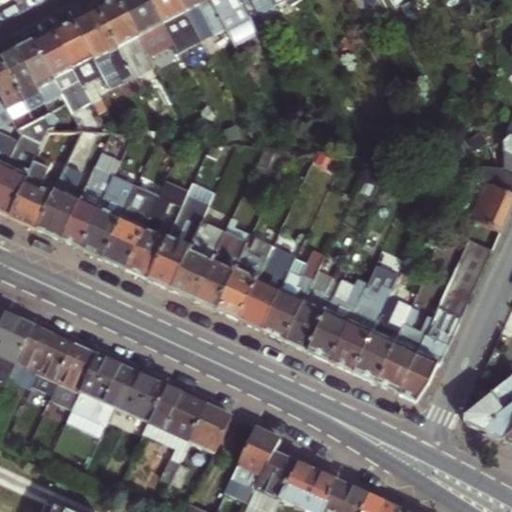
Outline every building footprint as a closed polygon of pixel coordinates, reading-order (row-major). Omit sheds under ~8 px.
[(171,47),(146,0),(122,0),(117,3),(138,43),(147,60),(171,47)] [(197,42),(174,0),(146,0),(171,47),(174,54),(186,48),(193,61),(194,63),(205,57),(197,42)] [(221,28),(206,0),(174,0),(197,42),(221,28)] [(255,34),(249,22),(243,10),(237,0),(206,0),(221,28),(231,47),(255,34)] [(237,0),(243,10),(255,4),(261,16),(264,14),(271,26),(280,21),(272,4),(269,0),(237,0)] [(304,8),(299,0),(269,0),(272,4),(280,0),(283,0),(291,15),(304,8)] [(138,43),(117,3),(110,6),(97,13),(132,82),(143,76),(138,67),(129,48),(138,43)] [(243,10),(249,22),(261,16),(255,4),(243,10)] [(132,82),(97,13),(88,18),(73,25),(107,90),(109,94),(132,82)] [(98,94),(107,90),(73,25),(66,29),(53,36),(92,110),(97,120),(108,114),(98,94)] [(72,121),(92,110),(53,36),(45,40),(33,46),(60,99),(65,109),(72,121)] [(138,67),(148,61),(147,60),(138,43),(129,48),(138,67)] [(46,107),(60,99),(33,46),(29,49),(18,54),(46,107)] [(193,61),(186,48),(174,54),(181,67),(193,61)] [(30,116),(46,107),(18,54),(12,57),(1,63),(30,116)] [(0,100),(13,124),(30,116),(1,63),(0,63),(0,100)] [(13,124),(0,100),(0,132),(13,125),(13,124)] [(0,214),(5,217),(13,221),(39,162),(42,155),(51,136),(73,124),(72,121),(65,109),(18,134),(20,139),(17,147),(0,184),(0,214)] [(238,127),(225,133),(231,145),(244,138),(238,127)] [(502,152),(511,156),(511,137),(509,136),(502,142),(502,152)] [(0,184),(17,147),(0,139),(0,184)] [(214,149),(210,158),(220,162),(224,154),(214,149)] [(267,152),(260,167),(282,178),(289,162),(267,152)] [(511,156),(502,152),(504,170),(511,173),(511,156)] [(340,164),(327,158),(322,169),(335,175),(340,164)] [(41,192),(52,168),(39,162),(13,221),(28,228),(40,233),(55,199),(41,192)] [(490,186),(473,223),(503,236),(511,214),(511,173),(504,170),(480,167),(474,179),(490,186)] [(92,182),(89,189),(64,244),(76,250),(83,253),(116,179),(97,170),(92,182)] [(55,199),(40,233),(54,239),(64,244),(89,189),(75,183),(78,176),(68,171),(55,199)] [(89,189),(92,182),(78,176),(75,183),(89,189)] [(138,189),(116,179),(83,253),(96,259),(105,263),(138,189)] [(161,200),(128,274),(143,280),(151,284),(189,200),(191,195),(168,185),(161,200)] [(138,189),(105,263),(119,270),(128,274),(161,200),(138,189)] [(175,295),(205,229),(213,211),(189,200),(151,284),(165,290),(175,295)] [(239,244),(227,239),(197,305),(208,310),(220,316),(258,231),(247,226),(239,244)] [(205,229),(175,295),(190,302),(197,305),(227,239),(205,229)] [(282,242),(258,231),(220,316),(234,322),(244,327),(278,253),(282,242)] [(494,254),(471,243),(442,311),(465,321),(494,254)] [(278,253),(244,327),(257,333),(265,336),(298,264),(298,263),(278,253)] [(298,264),(265,336),(281,343),(289,347),(322,275),(328,261),(315,255),(308,268),(298,264)] [(350,375),(357,378),(392,301),(401,280),(379,269),(370,288),(334,368),(350,375)] [(302,353),(311,357),(344,284),(322,275),(289,347),(302,353)] [(347,277),(344,284),(311,357),(322,362),(334,368),(370,288),(347,277)] [(392,301),(357,378),(371,385),(380,389),(415,311),(392,301)] [(415,311),(380,389),(393,395),(402,399),(437,321),(431,318),(424,335),(414,330),(421,314),(415,311)] [(440,365),(445,367),(465,321),(442,311),(437,321),(402,399),(413,403),(421,407),(423,403),(440,365)] [(0,399),(2,401),(7,392),(18,368),(35,330),(16,321),(0,313),(0,399)] [(49,336),(35,330),(18,368),(7,392),(2,401),(13,406),(20,390),(30,394),(31,391),(56,339),(49,336)] [(70,345),(56,339),(31,391),(52,401),(76,348),(70,345)] [(91,355),(76,348),(52,401),(50,405),(73,416),(99,359),(91,355)] [(122,370),(99,359),(73,416),(107,432),(116,413),(133,375),(122,370)] [(133,375),(116,413),(150,429),(167,390),(153,384),(133,375)] [(511,381),(466,418),(468,428),(476,432),(483,434),(511,411),(511,381)] [(191,447),(208,409),(188,400),(167,390),(150,429),(191,447)] [(221,415),(208,409),(191,447),(215,459),(233,421),(221,415)] [(497,441),(504,444),(511,438),(511,411),(483,434),(497,441)] [(176,451),(169,466),(180,471),(191,447),(150,429),(146,437),(176,451)] [(228,497),(251,507),(274,455),(280,442),(271,438),(257,432),(228,497)] [(279,511),(282,505),(299,467),(286,461),(274,455),(251,507),(248,511),(279,511)] [(169,466),(160,485),(171,490),(180,471),(169,466)] [(308,471),(299,467),(282,505),(297,511),(326,511),(339,485),(327,480),(308,471)] [(180,494),(189,475),(180,471),(171,490),(180,494)] [(348,489),(339,485),(326,511),(364,511),(370,499),(362,496),(348,489)] [(370,499),(364,511),(396,511),(389,508),(370,499)]
